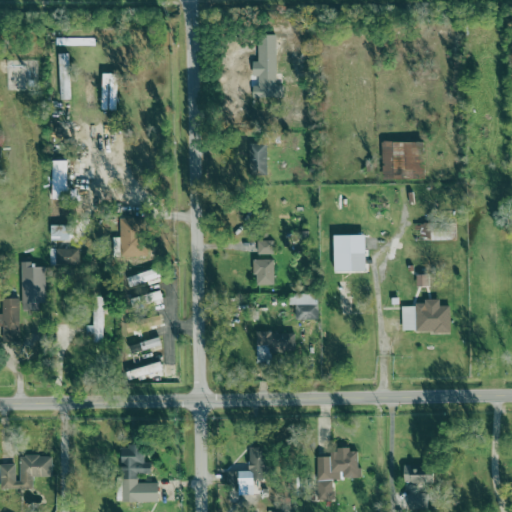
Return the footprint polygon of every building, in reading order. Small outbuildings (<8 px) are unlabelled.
[(253,99),(279,99),(279,34),(258,35),(258,61),(253,61),(253,99)] [(424,179),(423,142),(381,143),(382,180),(424,179)] [(267,143),(248,143),(249,177),(268,176),(267,143)] [(67,161),(52,161),(52,199),(67,199),(67,161)] [(414,230),(421,230),(421,239),(449,240),(449,231),(434,230),(434,224),(414,223),(414,230)] [(51,225),(51,240),(69,240),(69,225),(51,225)] [(366,235),(334,235),(335,272),(367,272),(366,235)] [(123,241),(123,257),(146,256),(146,240),(123,241)] [(257,254),(273,254),(273,241),(257,241),(257,254)] [(79,248),(56,249),(56,266),(79,265),(79,248)] [(274,285),(274,259),(254,260),(254,285),(274,285)] [(46,267),(32,267),(33,262),(22,262),(21,310),(39,310),(39,303),(46,303),(46,267)] [(161,277),(158,267),(127,277),(130,287),(161,277)] [(129,298),(131,307),(161,301),(159,292),(129,298)] [(295,320),(318,319),(318,294),(289,295),(289,305),(295,305),(295,320)] [(93,326),(86,326),(87,341),(103,341),(102,297),(93,297),(93,326)] [(3,342),(19,341),(18,298),(2,299),(3,342)] [(450,306),(439,306),(439,300),(424,300),(424,304),(416,303),(416,332),(450,332),(450,306)] [(415,306),(402,306),(402,331),(415,331),(415,306)] [(256,333),(257,361),(271,361),(271,352),(295,352),(295,332),(256,333)] [(138,378),(137,369),(127,370),(127,379),(138,378)] [(158,502),(159,483),(138,483),(138,473),(151,473),(151,463),(143,463),(143,446),(122,446),(121,485),(117,485),(116,501),(158,502)] [(258,494),(258,479),(265,479),(265,447),(249,448),(249,471),(226,472),(226,485),(246,485),(246,494),(258,494)] [(317,457),(317,492),(332,491),(331,480),(340,480),(340,478),(362,477),(362,468),(358,468),(357,449),(331,450),(331,457),(317,457)] [(0,489),(33,489),(32,477),(52,477),(52,456),(17,456),(17,465),(0,464),(0,489)] [(426,482),(426,465),(404,465),(404,481),(426,482)] [(408,509),(427,509),(427,494),(408,494),(408,509)]
